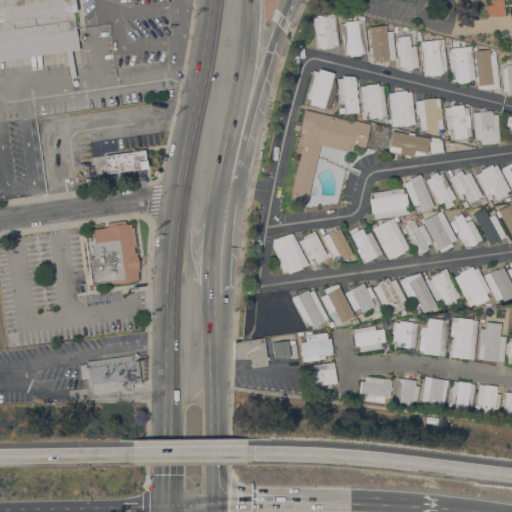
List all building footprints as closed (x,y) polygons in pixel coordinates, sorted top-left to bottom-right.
[(0,60),(0,0),(74,0),(76,11),(73,11),(76,36),(79,35),(79,39),(77,39),(79,49),(0,60)] [(502,0),(503,6),(504,15),(494,16),(494,15),(488,16),(487,16),(486,4),(492,3),(492,0),(502,0)] [(312,17),(317,16),(316,15),(329,14),(329,17),(335,16),(338,45),(332,45),(332,47),(320,48),(320,47),(315,47),(312,17)] [(363,19),(367,52),(360,53),(361,54),(359,54),(359,55),(350,56),(350,55),(348,55),(348,53),(343,54),(339,23),(344,23),(344,21),(363,19)] [(385,24),(386,31),(392,30),(395,59),(372,61),(371,53),(368,53),(368,47),(370,46),(368,26),(385,24)] [(410,46),(415,45),(418,66),(413,67),(413,68),(411,68),(411,69),(407,70),(407,69),(405,69),(405,66),(401,66),(399,55),(398,55),(398,54),(397,54),(395,42),(396,42),(395,36),(409,35),(410,46)] [(443,38),(446,72),(440,72),(440,73),(440,74),(429,75),(428,75),(428,74),(423,75),(419,41),(443,38)] [(471,45),(475,78),(468,79),(468,80),(468,82),(457,83),(457,81),(456,81),(456,78),(451,79),(447,48),(471,45)] [(488,48),(489,55),(495,54),(499,84),(498,84),(499,88),(486,89),(477,88),(473,50),(488,48)] [(511,93),(508,94),(508,90),(503,91),(500,68),(505,65),(511,63),(511,93)] [(329,107),(324,105),(323,108),(309,103),(310,99),(304,97),(312,70),(318,71),(319,68),(333,73),(333,74),(332,79),(334,79),(332,85),(335,86),(329,107)] [(336,78),(342,77),(341,75),(354,76),(354,81),(356,81),(356,86),(355,86),(355,89),(357,89),(357,93),(356,93),(356,97),(357,97),(358,102),(357,102),(357,105),(358,105),(359,110),(357,110),(358,112),(345,113),(344,102),(338,103),(336,78)] [(385,114),(381,115),(381,116),(369,117),(368,110),(362,111),(359,86),(365,85),(365,84),(377,83),(377,85),(382,85),(385,114)] [(387,93),(393,92),(393,91),(405,90),(406,91),(410,91),(414,123),(407,124),(407,125),(403,125),(403,124),(391,126),(387,93)] [(415,100),(421,99),(421,98),(434,97),(434,98),(438,97),(439,106),(440,106),(440,107),(441,107),(441,111),(440,111),(440,114),(441,113),(442,118),(441,118),(442,128),(437,128),(438,131),(425,132),(425,129),(419,130),(415,100)] [(470,135),(465,136),(466,137),(453,138),(452,128),(446,129),(443,107),(450,106),(450,105),(462,104),(462,107),(467,107),(470,135)] [(350,120),(350,119),(370,123),(363,149),(349,145),(348,151),(320,145),(305,204),(289,200),(306,129),(300,128),(304,109),(350,120)] [(471,112),(480,111),(480,110),(485,110),(485,111),(485,110),(490,110),(492,110),(492,114),(497,114),(499,141),(494,142),(494,143),(482,144),(481,138),(473,139),(471,112)] [(407,133),(407,131),(414,132),(413,135),(429,137),(428,141),(440,139),(442,151),(430,153),(428,142),(426,152),(424,152),(423,154),(413,156),(409,155),(409,157),(403,156),(403,154),(387,151),(392,131),(407,133)] [(132,151),(132,149),(135,148),(136,151),(137,150),(137,149),(142,148),(143,150),(143,151),(145,150),(146,158),(144,158),(145,160),(146,160),(147,168),(139,169),(139,170),(134,170),(134,169),(129,170),(129,171),(124,172),(124,170),(106,173),(104,155),(132,151)] [(511,189),(500,168),(511,161),(511,189)] [(509,189),(505,191),(507,194),(496,200),(492,193),(487,196),(476,174),(481,171),(480,170),(491,164),(492,166),(496,164),(509,189)] [(479,194),(474,196),(476,199),(469,202),(464,192),(458,195),(449,177),(454,174),(453,173),(460,169),(464,176),(468,174),(479,194)] [(425,179),(430,177),(430,176),(436,172),(438,174),(442,172),(455,197),(450,200),(452,204),(446,207),(443,201),(437,204),(425,179)] [(433,206),(421,211),(420,209),(417,210),(415,206),(419,205),(418,203),(412,205),(402,183),(408,180),(408,178),(419,173),(433,206)] [(402,187),(403,193),(405,193),(407,208),(413,207),(414,212),(408,213),(373,219),(372,213),(371,213),(368,198),(373,198),(372,192),(402,187)] [(511,239),(498,212),(502,210),(501,209),(511,203),(511,239)] [(422,220),(441,210),(456,239),(450,241),(452,245),(440,251),(439,248),(437,249),(422,220)] [(503,233),(498,236),(500,240),(494,243),(493,242),(489,244),(482,232),(482,233),(476,223),(482,220),(481,218),(479,219),(478,217),(479,216),(478,214),(485,210),(487,214),(492,212),(503,233)] [(481,238),(476,241),(476,242),(475,243),(475,244),(471,246),(471,245),(469,246),(468,243),(464,246),(460,239),(461,239),(460,237),(458,238),(456,233),(458,232),(457,231),(455,232),(450,222),(451,221),(450,220),(455,218),(454,217),(461,213),(462,216),(464,216),(465,219),(464,219),(465,222),(470,219),(481,238)] [(408,247),(403,250),(404,251),(393,257),(392,256),(387,259),(371,228),(392,217),(408,247)] [(432,242),(426,245),(428,248),(425,250),(422,252),(421,251),(417,253),(402,225),(406,223),(405,221),(409,219),(409,220),(412,218),(414,217),(416,222),(414,223),(416,226),(422,223),(432,242)] [(135,252),(138,261),(138,270),(137,270),(138,279),(125,282),(110,283),(110,280),(90,283),(84,237),(91,236),(90,229),(108,226),(107,223),(124,221),(125,224),(130,223),(131,227),(133,227),(136,246),(133,246),(134,252),(135,252)] [(321,236),(326,233),(325,231),(332,227),(333,229),(338,226),(352,253),(347,256),(348,259),(342,262),(339,257),(334,260),(321,236)] [(381,252),(365,261),(363,257),(361,258),(355,248),(357,247),(350,234),(351,233),(349,230),(356,226),(357,227),(356,228),(357,230),(361,228),(364,234),(370,231),(381,252)] [(327,257),(320,260),(321,261),(318,263),(318,262),(316,262),(313,257),(308,259),(298,240),(303,238),(302,236),(314,231),(327,257)] [(288,273),(287,270),(282,272),(276,257),(277,257),(273,245),(273,238),(289,233),(291,233),(308,264),(301,266),(302,268),(288,273)] [(453,276),(458,274),(458,273),(460,272),(459,271),(469,266),(469,267),(471,266),(473,269),(477,267),(489,290),(485,293),(488,298),(475,305),(474,303),(469,306),(453,276)] [(511,285),(511,295),(503,300),(501,297),(496,299),(483,274),(494,268),(495,269),(501,266),(511,285)] [(429,275),(444,267),(459,296),(444,304),(441,298),(435,301),(425,281),(431,278),(429,275)] [(437,308),(433,311),(431,308),(422,312),(418,305),(417,306),(420,311),(416,313),(398,279),(404,276),(418,272),(437,308)] [(407,302),(402,304),(403,307),(392,313),(388,304),(382,307),(372,287),(377,284),(377,283),(378,283),(377,282),(386,277),(387,278),(388,277),(390,281),(394,278),(407,302)] [(344,292),(349,289),(362,282),(365,287),(369,285),(374,295),(370,298),(373,305),(361,311),(358,307),(353,310),(344,292)] [(353,316),(340,322),(334,310),(329,312),(320,296),(325,294),(323,289),(330,285),(337,284),(353,316)] [(327,318),(323,320),(324,321),(313,327),(311,324),(306,327),(290,297),(307,289),(308,292),(312,289),(327,318)] [(473,359),(447,356),(452,316),(472,319),(471,320),(478,320),(473,359)] [(426,327),(427,317),(448,320),(443,355),(418,352),(421,326),(426,327)] [(415,347),(409,346),(409,347),(396,346),(397,342),(391,341),(393,325),(398,325),(399,320),(417,322),(415,347)] [(499,335),(505,336),(503,361),(496,360),(496,361),(481,359),(482,358),(477,358),(478,343),(479,328),(485,328),(486,321),(501,323),(499,335)] [(359,351),(358,345),(354,346),(352,333),(353,333),(352,328),(373,325),(374,330),(382,328),(385,340),(379,341),(380,347),(359,351)] [(302,361),(299,342),(305,341),(305,335),(326,332),(327,338),(329,337),(332,352),(324,354),(324,358),(302,361)] [(266,356),(268,356),(268,359),(266,359),(267,365),(251,367),(250,358),(234,358),(234,355),(234,342),(242,341),(263,338),(266,356)] [(271,342),(288,340),(289,356),(273,358),(271,342)] [(136,354),(140,382),(131,383),(132,388),(114,390),(114,386),(89,389),(88,378),(81,378),(80,365),(86,364),(86,361),(136,354)] [(333,361),(336,382),(331,383),(332,389),(309,392),(307,372),(309,371),(308,365),(333,361)] [(391,379),(389,396),(384,396),(383,402),(362,400),(363,393),(359,393),(359,391),(358,391),(360,381),(361,381),(361,380),(364,380),(365,376),(391,379)] [(442,410),(426,407),(426,401),(420,400),(424,376),(447,379),(442,410)] [(417,401),(412,400),(411,405),(399,404),(400,400),(393,399),(396,378),(403,379),(403,378),(415,380),(414,385),(419,386),(417,401)] [(471,414),(454,412),(455,403),(449,402),(451,380),(457,381),(457,380),(470,382),(470,383),(474,384),(471,414)] [(496,393),(500,394),(498,409),(494,409),(493,416),(480,415),(481,406),(475,405),(478,384),(484,385),(484,384),(497,385),(496,393)] [(511,418),(500,417),(504,391),(510,392),(511,388),(511,418)]
